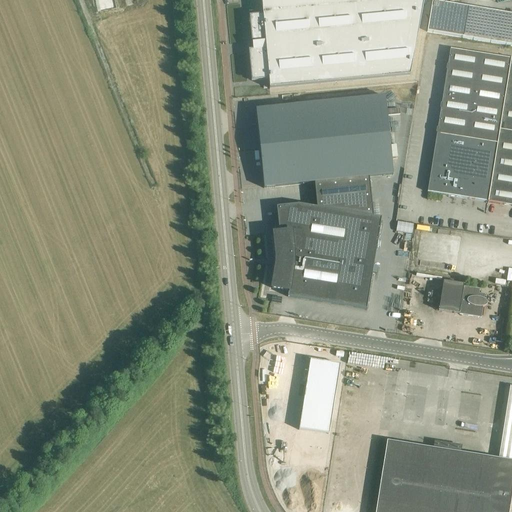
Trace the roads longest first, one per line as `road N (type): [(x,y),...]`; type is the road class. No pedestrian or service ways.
road 1 (secondary): [(202,0),(234,336)]
road 2 (unclassified): [(234,336),(285,331),(511,365)]
road 3 (secondary): [(234,336),(247,468),(260,511)]
